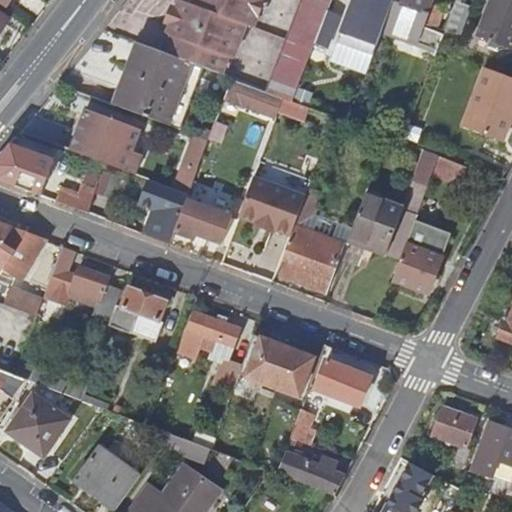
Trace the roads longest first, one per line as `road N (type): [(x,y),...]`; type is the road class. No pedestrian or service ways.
road 1 (residential): [(0,198),(429,361)]
road 2 (residential): [(429,361),(511,202)]
road 3 (residential): [(347,511),(429,361)]
road 4 (secondary): [(0,108),(86,0)]
